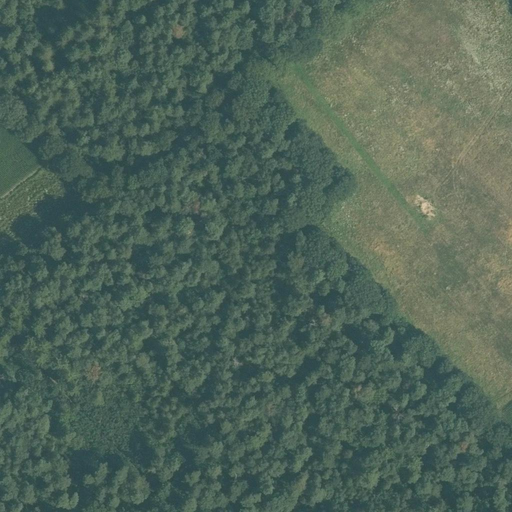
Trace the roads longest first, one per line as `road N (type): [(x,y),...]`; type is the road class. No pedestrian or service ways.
road 1 (track): [(368,0),(0,264)]
road 2 (track): [(375,315),(128,511)]
road 3 (track): [(0,348),(174,511)]
road 4 (track): [(0,9),(155,157)]
